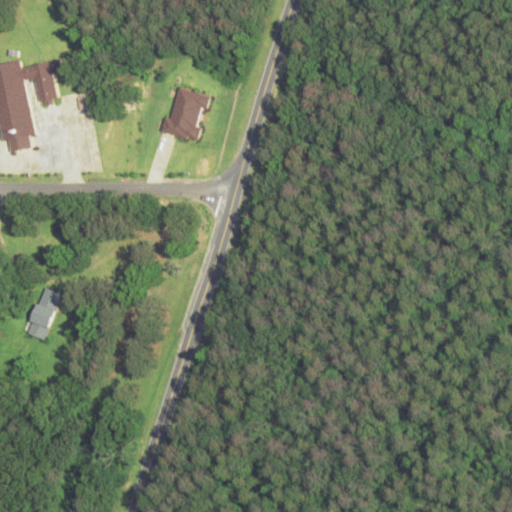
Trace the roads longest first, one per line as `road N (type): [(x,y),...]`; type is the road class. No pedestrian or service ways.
road 1 (tertiary): [(134,511),(294,0)]
road 2 (residential): [(0,192),(235,192)]
